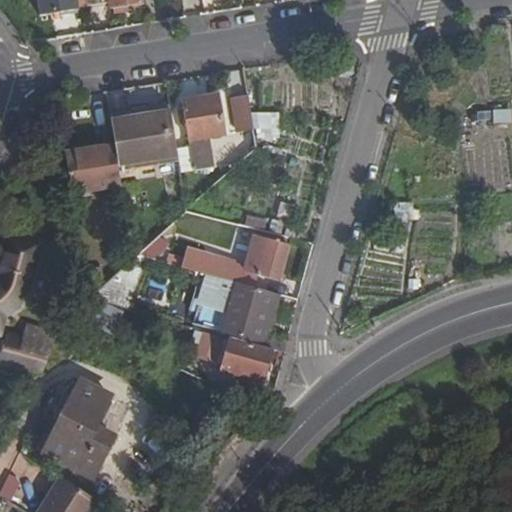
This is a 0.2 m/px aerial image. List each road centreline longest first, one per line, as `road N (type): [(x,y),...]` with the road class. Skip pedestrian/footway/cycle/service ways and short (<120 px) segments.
road 1 (residential): [(402,18),(1,82)]
road 2 (residential): [(402,18),(313,326),(315,363),(335,393)]
road 3 (secondary): [(511,299),(434,323),(335,393)]
road 4 (secondary): [(335,393),(230,511)]
